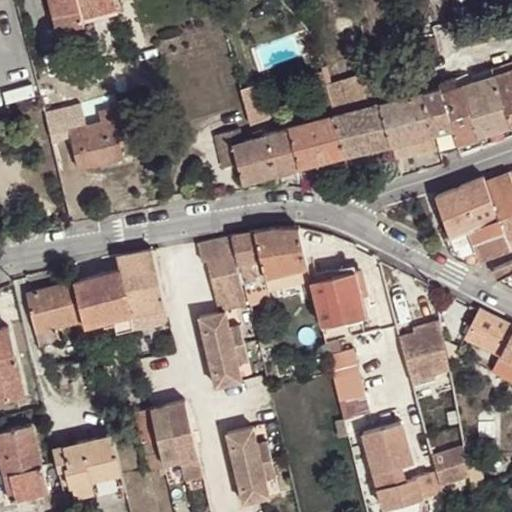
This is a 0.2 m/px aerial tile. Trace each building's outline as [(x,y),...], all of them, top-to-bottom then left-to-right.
[(109,0),(50,0),(54,15),(109,0)] [(115,0),(109,0),(54,15),(58,31),(85,23),(83,16),(117,7),(115,0)] [(493,39),(489,25),(469,29),(472,44),(493,39)] [(416,41),(419,56),(439,51),(436,37),(416,41)] [(492,68),(494,74),(511,68),(511,61),(492,68)] [(511,125),(511,61),(511,68),(494,74),(511,125)] [(334,114),(345,154),(393,142),(382,102),(371,104),(362,72),(326,82),(330,98),(334,114)] [(511,125),(494,74),(462,85),(478,136),(511,125)] [(423,91),(435,133),(451,128),(456,143),(478,136),(462,85),(443,91),(441,86),(423,91)] [(251,123),(262,120),(254,91),(243,96),(245,104),(251,123)] [(397,157),(438,146),(423,91),(382,102),(393,142),(397,157)] [(124,131),(118,105),(99,110),(101,120),(69,128),(79,167),(123,156),(120,142),(118,132),(124,131)] [(290,125),(290,127),(300,165),(345,154),(334,114),(290,125)] [(290,127),(268,133),(264,135),(254,137),(244,140),(234,143),(239,162),(273,154),(277,171),(300,165),(290,127)] [(224,166),(239,162),(234,143),(244,140),(240,128),(216,135),(224,166)] [(451,128),(435,133),(438,146),(439,148),(456,143),(451,128)] [(118,132),(120,142),(127,140),(124,131),(118,132)] [(244,181),(277,171),(273,154),(239,162),(244,181)] [(499,216),(511,210),(511,177),(510,172),(486,181),(499,216)] [(437,196),(451,236),(499,216),(486,181),(485,176),(437,196)] [(511,210),(499,216),(511,248),(511,247),(511,210)] [(511,248),(499,216),(451,236),(456,248),(474,240),(483,260),(511,248)] [(307,266),(299,223),(274,227),(253,232),(262,275),(283,270),(307,266)] [(253,232),(233,234),(244,280),(253,277),(262,275),(253,232)] [(207,259),(219,310),(226,309),(247,304),(231,234),(197,242),(202,260),(207,259)] [(117,254),(120,269),(135,328),(164,321),(168,315),(153,248),(117,254)] [(511,260),(493,268),(498,278),(511,285),(511,260)] [(289,296),(313,291),(311,279),(307,266),(283,270),(289,296)] [(356,268),(311,279),(313,291),(322,324),(367,313),(356,268)] [(120,269),(76,280),(85,320),(86,325),(124,316),(127,330),(135,328),(120,269)] [(289,296),(283,270),(262,275),(253,277),(257,293),(248,295),(250,306),(289,296)] [(253,277),(244,280),(248,295),(257,293),(253,277)] [(85,320),(76,280),(27,292),(40,344),(61,339),(58,326),(85,320)] [(511,323),(481,307),(466,334),(501,352),(494,367),(511,376),(511,323)] [(226,309),(219,310),(199,315),(215,385),(242,379),(238,362),(248,359),(240,324),(230,326),(226,309)] [(450,367),(441,318),(422,323),(423,327),(414,330),(399,335),(412,382),(436,376),(435,371),(450,367)] [(255,325),(260,347),(269,345),(264,323),(255,325)] [(0,399),(25,393),(9,326),(0,328),(0,399)] [(354,348),(329,355),(333,372),(340,401),(366,395),(354,348)] [(186,399),(168,403),(180,459),(198,455),(186,399)] [(168,403),(152,406),(158,438),(164,462),(180,459),(168,403)] [(144,441),(158,438),(152,406),(137,409),(144,441)] [(0,454),(11,500),(48,490),(32,423),(0,430),(0,454)] [(257,442),(253,425),(227,431),(243,501),(270,495),(266,478),(276,476),(267,440),(257,442)] [(429,434),(432,447),(462,441),(459,428),(429,434)] [(112,432),(53,446),(58,468),(66,466),(70,483),(73,483),(75,494),(95,490),(92,478),(121,471),(112,432)] [(158,438),(144,441),(150,469),(164,466),(164,462),(158,438)] [(432,453),(440,483),(470,474),(467,459),(465,444),(432,453)] [(198,455),(180,459),(182,470),(184,479),(202,475),(198,455)] [(479,457),(467,459),(470,474),(473,488),(484,486),(479,457)] [(62,485),(70,483),(66,466),(58,468),(62,485)] [(124,483),(121,471),(92,478),(95,490),(124,483)] [(423,511),(423,501),(385,501),(385,511),(423,511)]
